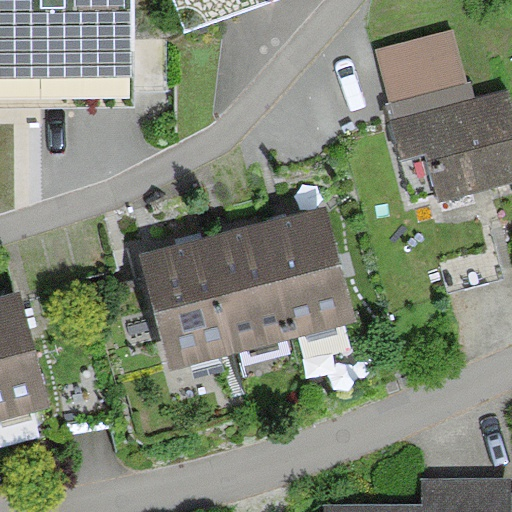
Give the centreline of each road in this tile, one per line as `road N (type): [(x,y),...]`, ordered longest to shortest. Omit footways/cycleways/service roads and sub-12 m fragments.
road 1 (residential): [(36,511),(156,491),(409,404),(511,359)]
road 2 (residential): [(0,232),(181,159),(241,118),(339,0)]
